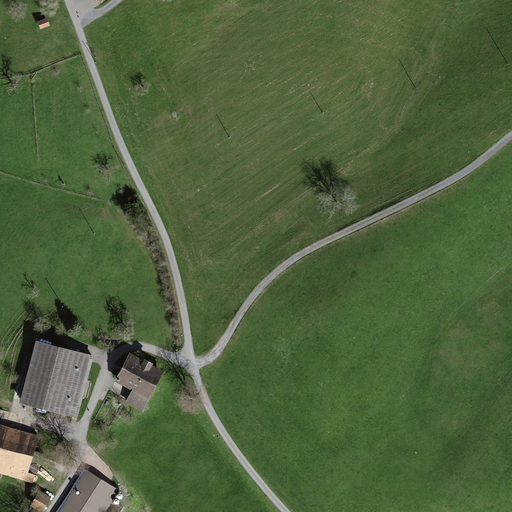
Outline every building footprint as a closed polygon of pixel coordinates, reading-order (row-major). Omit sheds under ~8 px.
[(50,19),(38,23),(41,33),(53,29),(50,19)] [(90,356),(39,345),(25,411),(75,422),(90,356)] [(172,372),(134,357),(122,388),(160,402),(172,372)] [(39,437),(0,428),(0,478),(27,485),(39,437)] [(88,472),(62,511),(102,511),(116,490),(88,472)] [(46,511),(52,502),(40,495),(33,508),(39,511),(46,511)]
